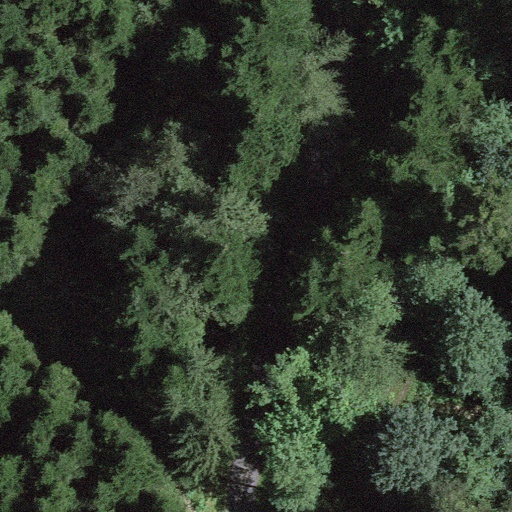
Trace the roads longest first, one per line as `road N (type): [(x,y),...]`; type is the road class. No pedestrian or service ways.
road 1 (track): [(330,511),(385,413),(460,212),(494,101),(506,0)]
road 2 (track): [(243,511),(327,111),(334,0)]
